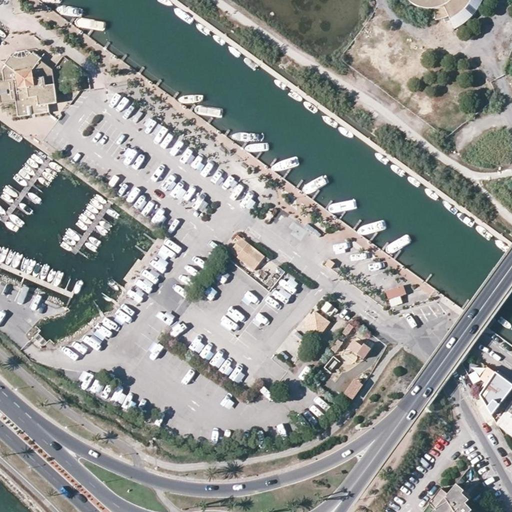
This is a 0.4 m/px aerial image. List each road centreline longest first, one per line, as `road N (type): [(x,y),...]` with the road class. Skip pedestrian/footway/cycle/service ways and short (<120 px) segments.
road 1 (primary): [(387,438),(295,476),(194,488),(151,480),(31,426)]
road 2 (primary): [(387,438),(511,267)]
road 3 (residential): [(511,491),(424,340)]
road 4 (primary): [(127,511),(31,426)]
road 5 (primary): [(0,426),(92,511)]
